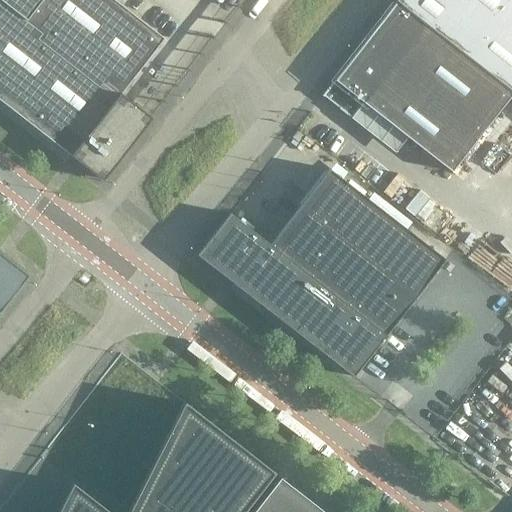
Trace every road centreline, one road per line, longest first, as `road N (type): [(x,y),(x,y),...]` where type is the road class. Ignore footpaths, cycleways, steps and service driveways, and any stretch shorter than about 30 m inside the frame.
road 1 (unclassified): [(437,511),(149,289)]
road 2 (unclassified): [(248,18),(80,238)]
road 3 (unclassified): [(149,289),(272,130)]
road 4 (unclassified): [(44,426),(149,289)]
road 5 (unclassified): [(272,130),(373,0)]
road 6 (unclassified): [(80,238),(0,339)]
